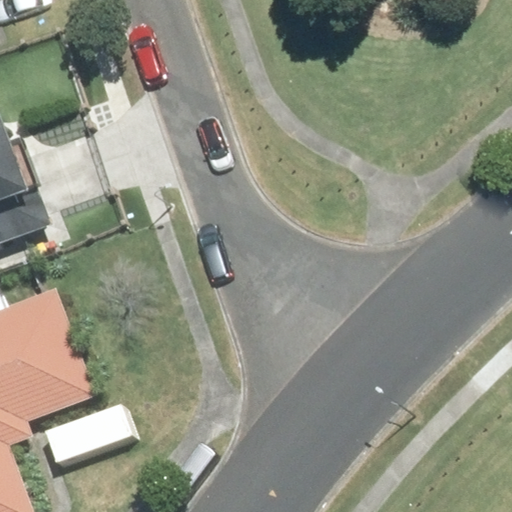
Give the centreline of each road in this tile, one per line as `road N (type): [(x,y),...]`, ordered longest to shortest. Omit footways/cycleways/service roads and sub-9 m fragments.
road 1 (residential): [(156,0),(237,221),(339,391)]
road 2 (residential): [(511,236),(339,391)]
road 3 (residential): [(339,391),(255,511)]
